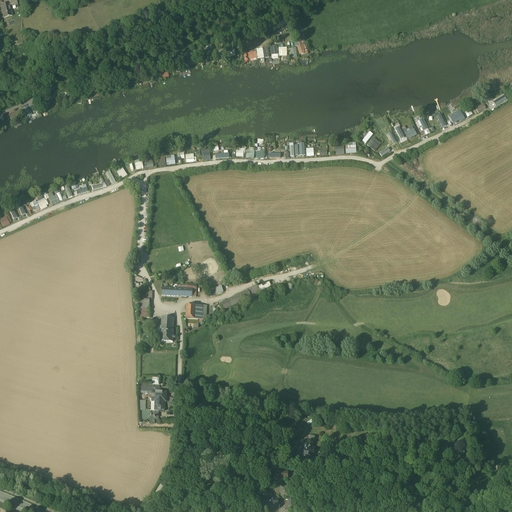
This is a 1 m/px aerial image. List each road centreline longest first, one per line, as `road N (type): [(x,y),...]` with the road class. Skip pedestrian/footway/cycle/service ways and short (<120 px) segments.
road 1 (residential): [(487,110),(381,164),(348,157),(222,161),(147,173)]
road 2 (track): [(0,112),(53,84),(249,37),(320,0)]
road 3 (unclassified): [(146,511),(177,462),(178,318)]
road 4 (residential): [(144,186),(141,264),(162,309),(178,318)]
road 5 (residential): [(135,178),(0,232)]
